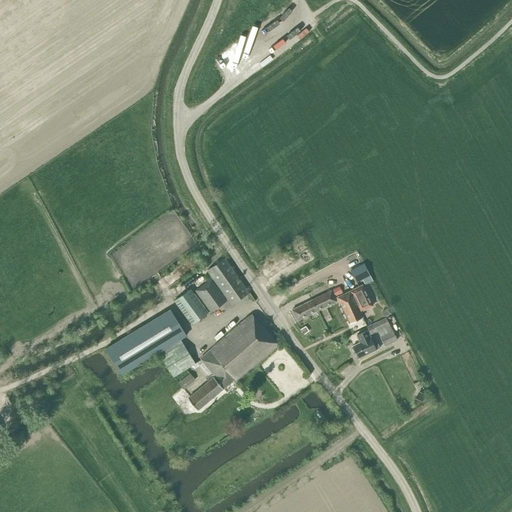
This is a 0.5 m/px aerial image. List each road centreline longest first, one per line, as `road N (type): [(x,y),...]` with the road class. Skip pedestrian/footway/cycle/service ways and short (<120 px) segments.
road 1 (unclassified): [(416,511),(207,214),(185,174),(179,124)]
road 2 (unclassified): [(179,124),(311,18),(300,0)]
road 3 (unclassified): [(179,124),(180,85),(216,0)]
